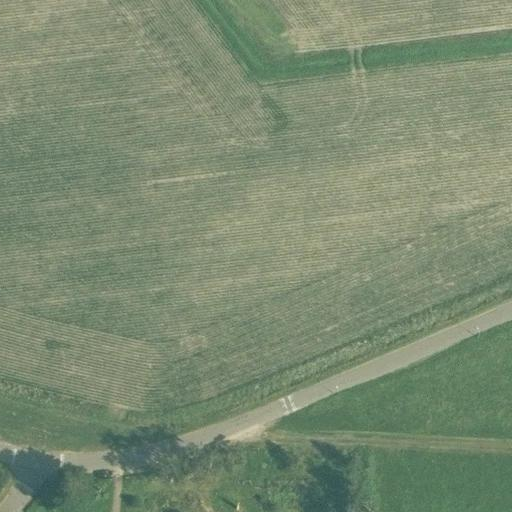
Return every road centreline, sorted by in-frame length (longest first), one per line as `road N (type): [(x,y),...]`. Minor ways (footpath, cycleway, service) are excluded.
road 1 (residential): [(511,313),(169,452),(37,463)]
road 2 (track): [(233,429),(511,449)]
